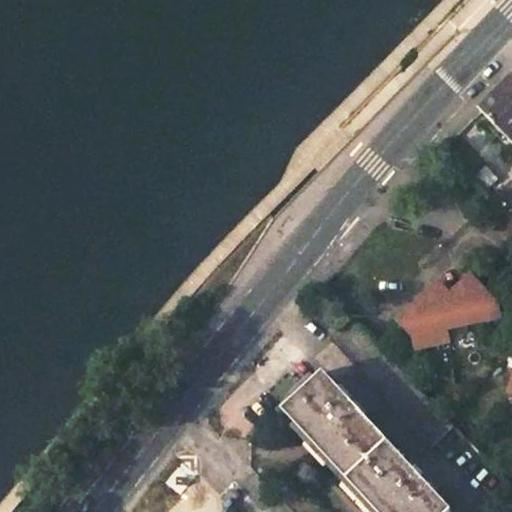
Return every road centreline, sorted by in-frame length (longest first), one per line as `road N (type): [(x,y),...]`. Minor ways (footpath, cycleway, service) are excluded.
road 1 (primary): [(511,15),(340,203),(174,409)]
road 2 (residential): [(174,409),(271,511)]
road 3 (primary): [(174,409),(93,511)]
